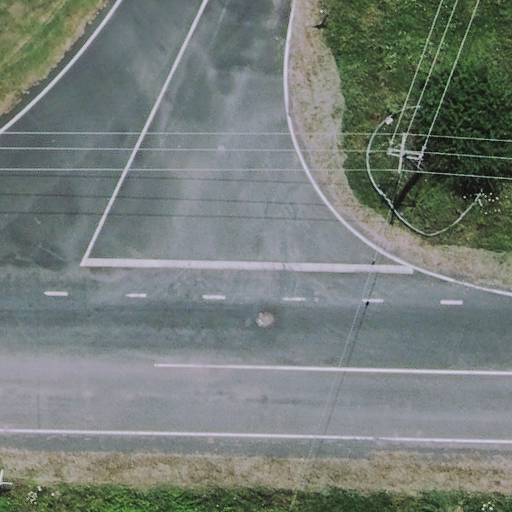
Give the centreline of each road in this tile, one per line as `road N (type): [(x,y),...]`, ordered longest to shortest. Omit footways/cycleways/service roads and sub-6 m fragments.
road 1 (unclassified): [(37,363),(511,377)]
road 2 (unclassified): [(37,363),(208,0)]
